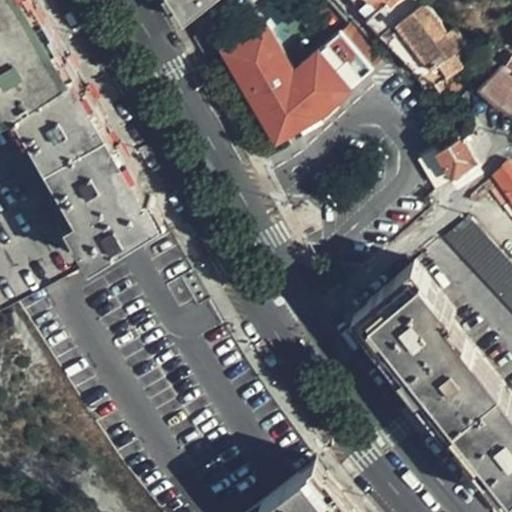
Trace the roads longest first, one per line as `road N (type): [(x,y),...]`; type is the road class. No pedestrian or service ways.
road 1 (tertiary): [(80,0),(247,287),(416,511)]
road 2 (tertiary): [(468,511),(296,285),(134,0)]
road 3 (unknown): [(285,340),(482,177)]
